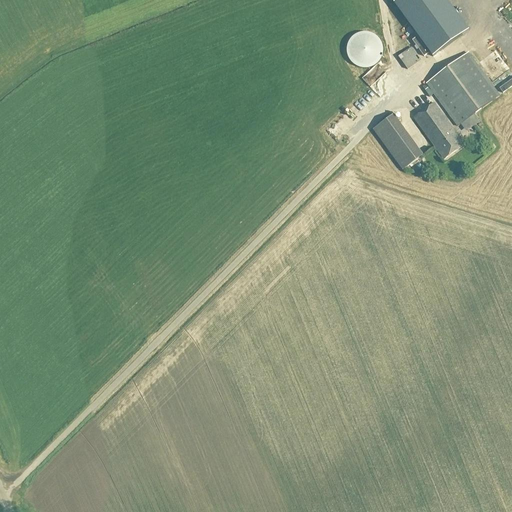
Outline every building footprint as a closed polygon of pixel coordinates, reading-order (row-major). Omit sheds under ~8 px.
[(446,0),(396,0),(393,3),(432,56),(468,30),(446,0)] [(501,2),(500,11),(508,12),(509,3),(501,2)] [(371,33),(367,32),(362,32),(357,34),(352,37),(349,41),(347,45),(346,51),(347,56),(350,60),(353,64),(358,67),(362,68),(367,68),(371,67),(375,64),(379,61),(381,57),(382,52),(382,48),(381,43),(379,39),(375,36),(371,33)] [(476,46),(485,59),(490,55),(480,43),(476,46)] [(398,57),(407,70),(420,60),(411,47),(398,57)] [(468,53),(426,84),(457,126),(499,96),(468,53)] [(464,144),(434,103),(413,118),(443,159),(464,144)] [(422,156),(393,115),(373,130),(402,170),(422,156)] [(471,138),(477,134),(472,126),(465,130),(471,138)]
